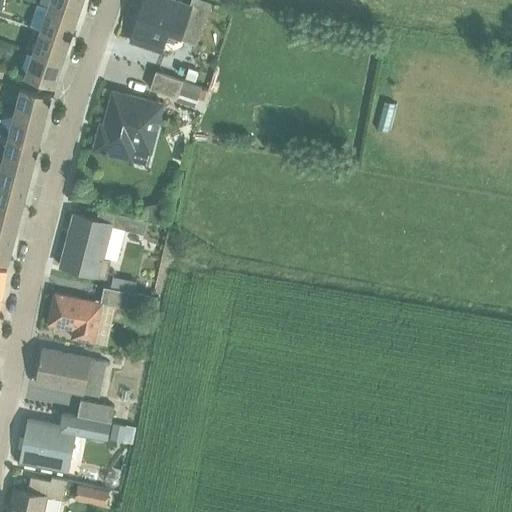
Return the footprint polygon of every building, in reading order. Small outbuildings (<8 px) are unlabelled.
[(50,0),(48,7),(77,17),(82,0),(50,0)] [(178,0),(142,0),(129,40),(160,51),(165,36),(168,38),(170,33),(196,42),(210,1),(206,0),(193,0),(192,5),(178,0)] [(48,7),(40,30),(69,39),(77,17),(48,7)] [(69,39),(40,30),(32,52),(61,62),(69,39)] [(61,62),(32,52),(25,76),(53,85),(61,62)] [(190,68),(186,78),(195,81),(199,71),(190,68)] [(195,102),(201,86),(184,80),(184,79),(157,70),(152,87),(195,102)] [(21,86),(15,111),(44,119),(51,94),(21,86)] [(204,100),(207,91),(201,89),(198,98),(204,100)] [(99,131),(94,148),(133,158),(149,162),(152,151),(160,119),(145,115),(149,99),(114,90),(103,132),(99,131)] [(15,111),(9,135),(38,142),(44,119),(15,111)] [(38,142),(9,135),(3,158),(32,166),(38,142)] [(32,166),(3,158),(0,168),(0,183),(26,190),(32,166)] [(26,190),(0,183),(0,208),(20,213),(26,190)] [(158,201),(143,204),(146,218),(161,216),(158,201)] [(0,208),(0,233),(14,237),(20,213),(0,208)] [(111,222),(111,225),(125,228),(143,233),(146,219),(114,210),(111,222)] [(73,212),(59,265),(106,277),(111,258),(117,260),(125,228),(111,225),(111,222),(73,212)] [(14,237),(0,233),(0,259),(8,262),(14,237)] [(105,301),(104,303),(134,309),(135,304),(137,292),(106,285),(103,301),(105,301)] [(96,342),(104,303),(105,301),(103,301),(54,291),(47,322),(75,328),(73,337),(96,342)] [(137,292),(135,304),(154,307),(156,296),(137,292)] [(43,347),(35,382),(83,392),(84,384),(101,388),(106,360),(43,347)] [(122,390),(120,399),(128,401),(130,391),(122,390)] [(80,398),(77,414),(110,420),(113,404),(80,398)] [(107,437),(110,420),(77,414),(63,411),(61,423),(29,417),(21,460),(68,469),(75,431),(107,437)] [(112,422),(109,438),(122,441),(125,425),(112,422)] [(104,475),(103,478),(104,482),(106,485),(109,486),(113,485),(116,483),(117,480),(117,476),(114,473),(111,472),(107,473),(104,475)] [(15,488),(9,511),(57,511),(61,498),(64,499),(68,479),(52,475),(51,479),(31,475),(27,491),(15,488)] [(93,484),(90,498),(105,501),(108,487),(93,484)]
